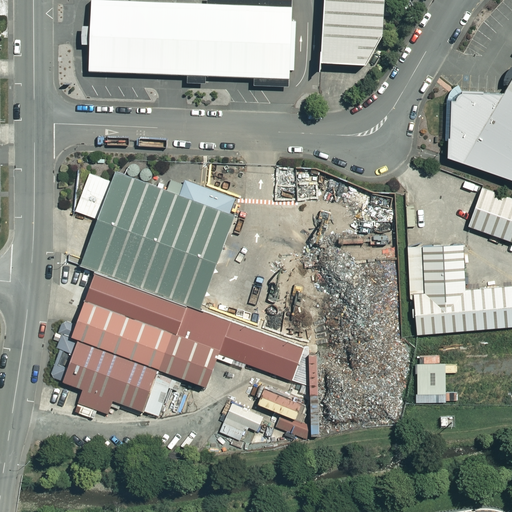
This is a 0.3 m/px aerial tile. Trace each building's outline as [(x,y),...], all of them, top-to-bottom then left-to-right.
[(289,5),(149,0),(84,0),(82,71),(287,78),(289,5)] [(318,0),(315,61),(360,63),(379,34),(380,0),(318,0)] [(446,158),(511,178),(511,75),(502,93),(462,89),(450,103),(446,158)] [(181,192),(116,168),(112,180),(89,172),(76,209),(98,217),(81,262),(99,269),(200,306),(235,213),(230,211),(235,197),(186,178),(181,192)] [(511,196),(484,186),(470,225),(511,239),(511,196)] [(410,298),(416,298),(418,334),(511,326),(511,285),(468,290),(466,245),(407,246),(410,298)] [(200,306),(99,269),(78,323),(74,333),(186,373),(206,381),(219,349),(291,377),(303,347),(200,306)] [(186,373),(74,333),(78,323),(67,319),(62,322),(59,330),(62,333),(57,345),(61,347),(52,371),(55,378),(81,387),(75,403),(110,416),(115,400),(161,416),(171,388),(180,391),(186,373)] [(274,423),(262,417),(263,415),(231,401),(218,430),(239,439),(246,424),(256,429),(250,442),(261,447),(268,432),(274,435),(276,430),(272,428),(274,423)] [(430,410),(422,411),(422,420),(430,419),(430,410)] [(349,412),(350,417),(338,418),(339,427),(362,424),(361,415),(360,411),(349,412)] [(309,427),(279,414),(275,425),(305,437),(309,427)]
